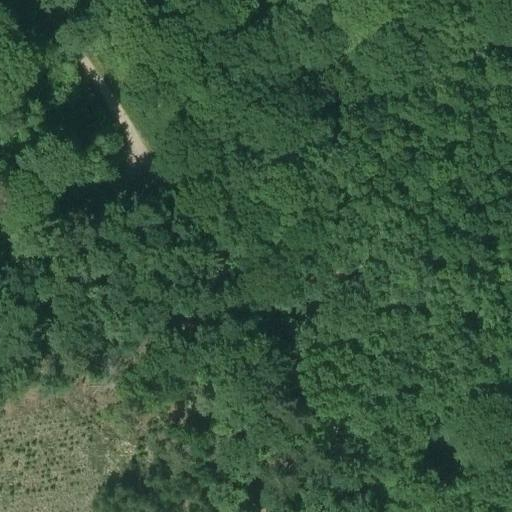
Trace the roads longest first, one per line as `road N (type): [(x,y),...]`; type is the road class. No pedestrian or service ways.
road 1 (track): [(40,0),(379,511)]
road 2 (track): [(160,182),(0,244)]
road 3 (unknown): [(107,98),(149,74),(209,0)]
